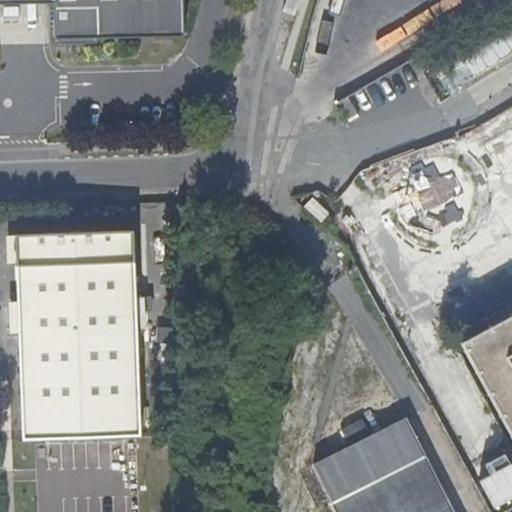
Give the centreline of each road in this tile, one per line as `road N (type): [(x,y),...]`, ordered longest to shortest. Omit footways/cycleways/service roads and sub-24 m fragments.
road 1 (unclassified): [(0,176),(230,166),(269,0)]
road 2 (unknown): [(346,297),(294,423),(289,454),(298,511)]
road 3 (unknown): [(344,140),(429,312)]
road 4 (unknown): [(252,71),(307,63),(369,0)]
